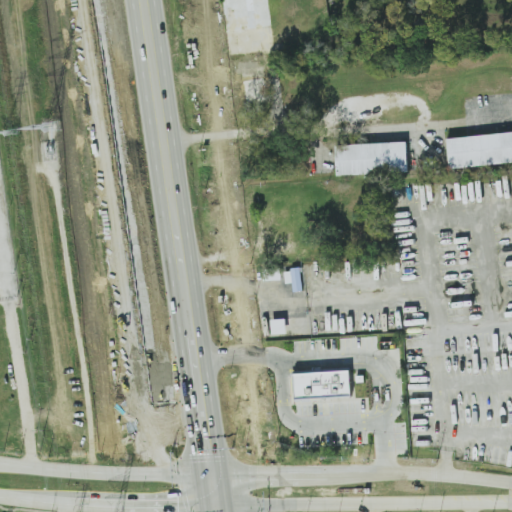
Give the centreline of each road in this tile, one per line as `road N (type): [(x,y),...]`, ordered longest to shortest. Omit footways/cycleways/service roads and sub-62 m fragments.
road 1 (primary): [(79,0),(151,511)]
road 2 (primary): [(208,0),(273,511)]
road 3 (tertiary): [(511,481),(368,471),(146,474)]
road 4 (tertiary): [(0,498),(272,502)]
road 5 (tertiary): [(272,502),(511,505)]
road 6 (tertiary): [(146,474),(0,463)]
